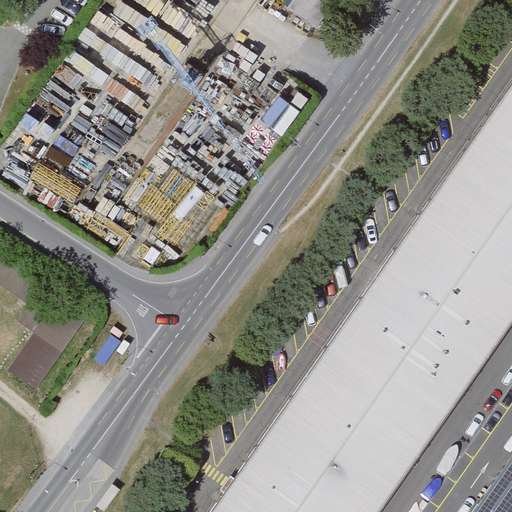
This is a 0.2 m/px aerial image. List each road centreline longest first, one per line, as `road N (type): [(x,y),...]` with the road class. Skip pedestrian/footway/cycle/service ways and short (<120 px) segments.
road 1 (tertiary): [(420,0),(183,327)]
road 2 (tertiary): [(183,327),(53,511)]
road 3 (residential): [(183,327),(0,209)]
